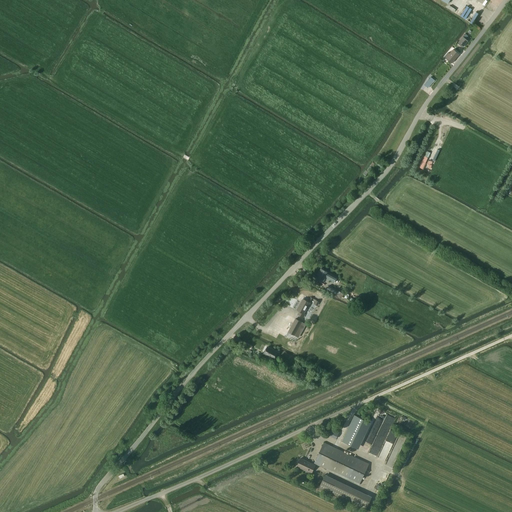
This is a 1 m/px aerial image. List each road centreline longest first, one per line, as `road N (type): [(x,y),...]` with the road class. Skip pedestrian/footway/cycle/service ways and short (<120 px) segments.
road 1 (unclassified): [(509,0),(380,175),(206,356),(95,487),(93,511)]
road 2 (unclassified): [(113,511),(313,425)]
road 3 (track): [(313,425),(511,336)]
